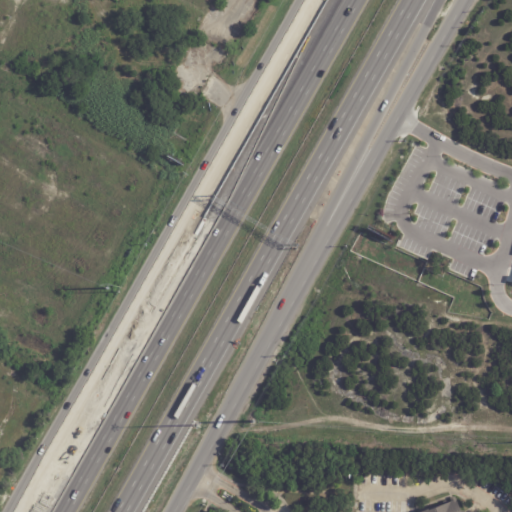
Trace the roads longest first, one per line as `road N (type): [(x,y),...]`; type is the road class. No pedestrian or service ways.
road 1 (secondary): [(306,0),(10,511)]
road 2 (motorway): [(353,0),(61,511)]
road 3 (motorway): [(119,511),(411,0)]
road 4 (secondary): [(285,299),(465,0)]
road 5 (secondary): [(172,511),(285,299)]
road 6 (tertiary): [(197,196),(97,150),(0,143)]
road 7 (residential): [(499,511),(453,485),(418,496),(370,492)]
